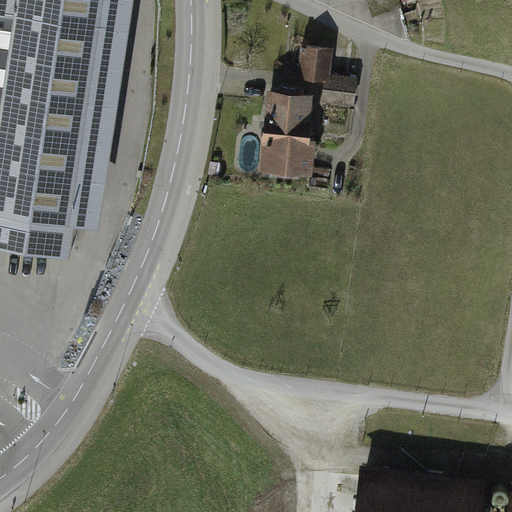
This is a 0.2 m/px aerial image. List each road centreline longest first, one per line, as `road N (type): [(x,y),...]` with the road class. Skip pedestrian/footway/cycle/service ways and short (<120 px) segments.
road 1 (residential): [(124,306),(198,358),(242,374),(511,417)]
road 2 (residential): [(191,0),(175,165),(124,306)]
road 3 (residential): [(124,306),(74,403),(0,480)]
